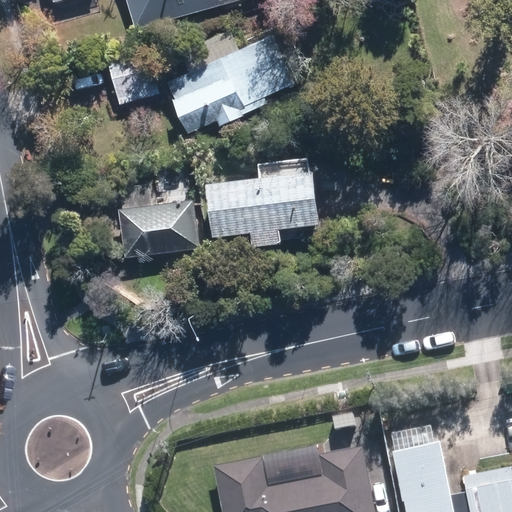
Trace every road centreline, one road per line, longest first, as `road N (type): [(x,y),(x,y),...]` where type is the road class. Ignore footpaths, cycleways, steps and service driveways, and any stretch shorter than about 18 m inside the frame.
road 1 (tertiary): [(76,393),(153,366),(297,345)]
road 2 (tertiary): [(511,303),(297,345)]
road 3 (tertiary): [(297,345),(115,437)]
road 4 (residential): [(7,425),(18,274)]
road 5 (residential): [(18,274),(44,312),(74,393)]
